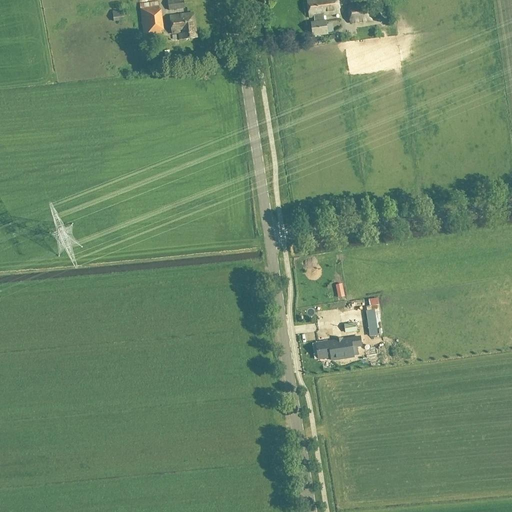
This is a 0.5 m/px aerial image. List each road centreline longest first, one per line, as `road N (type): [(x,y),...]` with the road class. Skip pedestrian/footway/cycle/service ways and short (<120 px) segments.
road 1 (tertiary): [(313,511),(269,242)]
road 2 (tertiary): [(269,242),(231,0)]
road 3 (unclassified): [(269,242),(511,211)]
